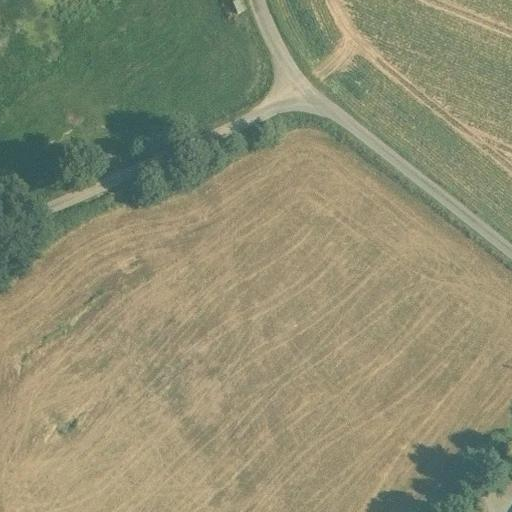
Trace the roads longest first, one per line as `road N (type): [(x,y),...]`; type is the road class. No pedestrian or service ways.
road 1 (residential): [(0,228),(303,96)]
road 2 (residential): [(303,96),(511,257)]
